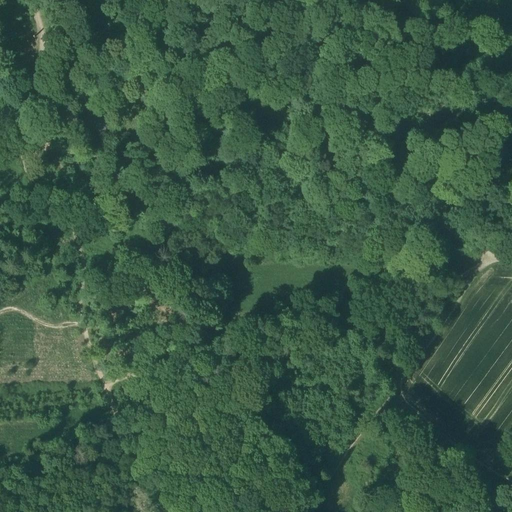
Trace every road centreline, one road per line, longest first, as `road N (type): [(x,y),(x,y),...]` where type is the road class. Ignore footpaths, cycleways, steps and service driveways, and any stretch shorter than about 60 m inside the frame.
road 1 (track): [(105,380),(84,322),(76,182),(52,148)]
road 2 (track): [(499,247),(385,402)]
road 3 (track): [(134,441),(11,484),(0,496)]
